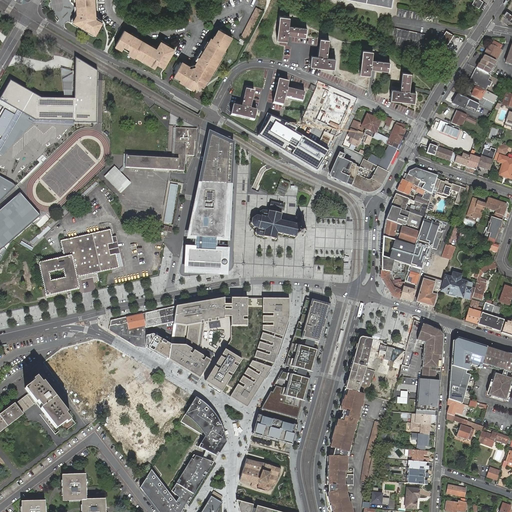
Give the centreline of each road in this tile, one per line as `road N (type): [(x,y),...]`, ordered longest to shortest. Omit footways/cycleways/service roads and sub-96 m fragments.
road 1 (secondary): [(343,289),(298,461),(307,511)]
road 2 (secondary): [(321,511),(318,453),(363,295)]
road 3 (residential): [(0,507),(93,439),(152,511)]
road 4 (residential): [(211,113),(29,12)]
road 5 (residential): [(211,113),(172,295)]
road 6 (residential): [(211,113),(226,82),(250,63),(283,67),(358,98)]
road 7 (secondary): [(172,295),(275,281),(343,289)]
road 8 (residential): [(449,322),(437,468)]
road 9 (residential): [(322,178),(211,113)]
